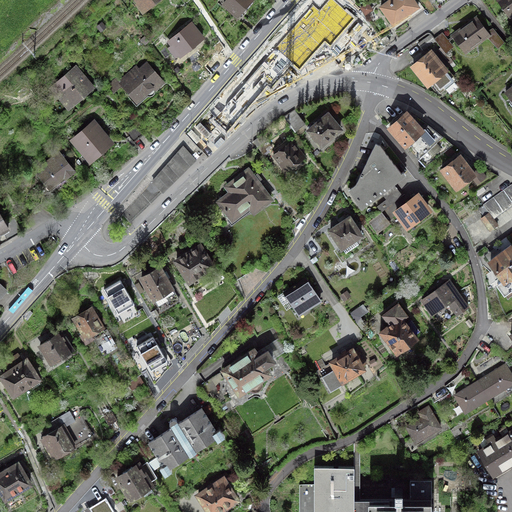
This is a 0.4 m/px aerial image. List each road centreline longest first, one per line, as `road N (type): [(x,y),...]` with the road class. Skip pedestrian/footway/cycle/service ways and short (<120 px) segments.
road 1 (residential): [(264,511),(272,483),(294,461),(359,435),(447,378),(483,319),(471,250),(450,211),(366,114)]
road 2 (residential): [(60,511),(297,246),(366,114)]
road 3 (tertiary): [(77,236),(95,254),(117,251),(279,104),(320,85),(371,82)]
road 4 (primary): [(77,236),(288,0)]
road 5 (tertiary): [(377,83),(422,102),(511,164)]
road 6 (residential): [(371,82),(389,53),(461,0)]
road 7 (primary): [(0,328),(77,236)]
